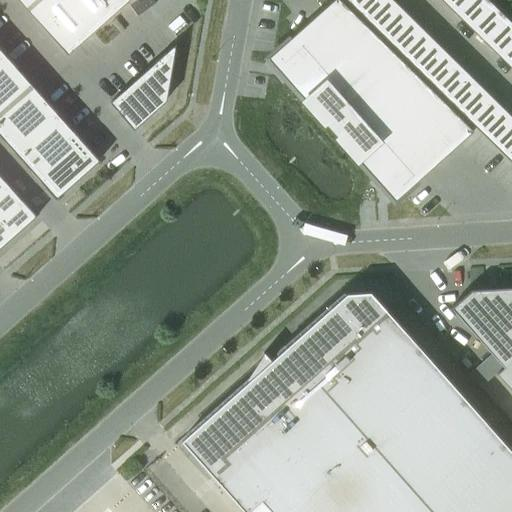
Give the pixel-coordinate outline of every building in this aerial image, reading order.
[(35,0),(27,8),(68,54),(128,0),(35,0)] [(291,37),(268,58),(269,59),(288,80),(326,124),(328,126),(402,60),(340,0),(332,0),(297,31),(291,37)] [(346,0),(356,8),(363,0),(346,0)] [(363,0),(356,8),(367,20),(386,0),(363,0)] [(393,0),(386,0),(367,20),(378,31),(402,7),(393,0)] [(444,0),(443,1),(457,15),(472,0),(444,0)] [(489,0),(472,0),(457,15),(472,29),(495,5),(489,0)] [(495,5),(472,29),(486,43),(509,20),(495,5)] [(402,7),(378,31),(390,42),(413,19),(402,7)] [(413,19),(390,42),(401,53),(424,30),(413,19)] [(511,22),(509,20),(486,43),(500,57),(511,45),(511,22)] [(424,30),(401,53),(413,65),(436,41),(424,30)] [(436,41),(413,65),(422,74),(424,76),(447,52),(436,41)] [(153,64),(111,102),(121,113),(120,113),(123,116),(132,126),(134,129),(139,124),(166,100),(170,79),(174,57),(174,56),(176,43),(166,52),(153,63),(153,64)] [(511,45),(500,57),(511,68),(511,45)] [(0,135),(56,198),(100,160),(86,144),(71,127),(61,116),(61,117),(31,83),(31,82),(22,72),(21,71),(21,72),(4,53),(0,47),(0,135)] [(447,52),(424,76),(436,87),(459,64),(447,52)] [(402,60),(328,126),(336,135),(375,178),(395,201),(404,193),(419,180),(418,180),(474,130),(402,60)] [(459,64),(436,87),(447,98),(470,75),(459,64)] [(470,75),(447,98),(458,109),(481,86),(470,75)] [(481,86),(458,109),(470,121),(493,97),(481,86)] [(493,97),(470,121),(481,132),(504,108),(493,97)] [(511,116),(504,108),(481,132),(493,143),(511,123),(511,116)] [(511,123),(493,143),(504,154),(511,146),(511,123)] [(0,174),(0,248),(37,216),(0,174)] [(464,295),(451,307),(504,367),(496,373),(511,390),(511,284),(470,287),(463,293),(464,295)] [(249,511),(262,500),(272,511),(511,511),(511,450),(370,291),(347,293),(272,360),(264,352),(266,355),(249,379),(181,440),(245,511),(249,511)] [(412,314),(404,305),(396,311),(404,320),(412,314)] [(471,369),(480,384),(495,375),(486,360),(471,369)] [(511,425),(504,416),(494,426),(511,444),(511,425)]
